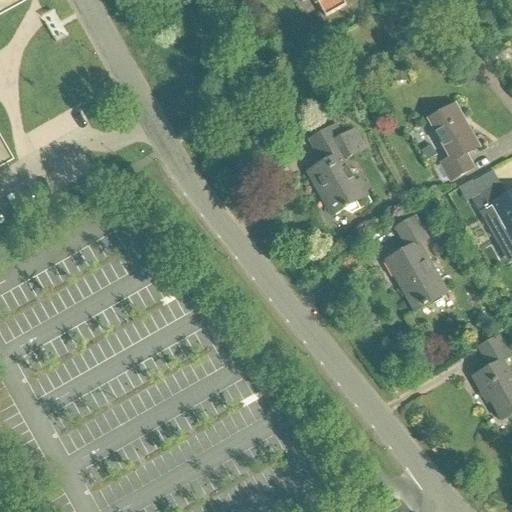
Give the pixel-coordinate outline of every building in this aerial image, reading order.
[(0,0),(0,16),(28,1),(26,0),(0,0)] [(311,0),(316,7),(318,5),(326,19),(346,7),(342,0),(311,0)] [(441,165),(451,183),(473,171),(465,157),(479,150),(455,107),(429,122),(450,160),(441,165)] [(64,114),(35,126),(42,144),(71,132),(64,114)] [(307,174),(318,193),(322,191),(335,216),(364,200),(341,158),(347,155),(350,160),(365,151),(354,132),(343,138),(336,127),(308,143),(322,166),(307,174)] [(0,168),(13,161),(0,138),(0,168)] [(511,194),(507,197),(500,185),(472,201),(480,215),(503,256),(511,250),(511,194)] [(394,231),(406,252),(385,264),(414,315),(449,295),(420,245),(429,241),(416,219),(394,231)] [(491,403),(502,423),(511,417),(511,379),(503,364),(511,358),(500,338),(478,350),(489,370),(472,380),(487,405),(491,403)]
